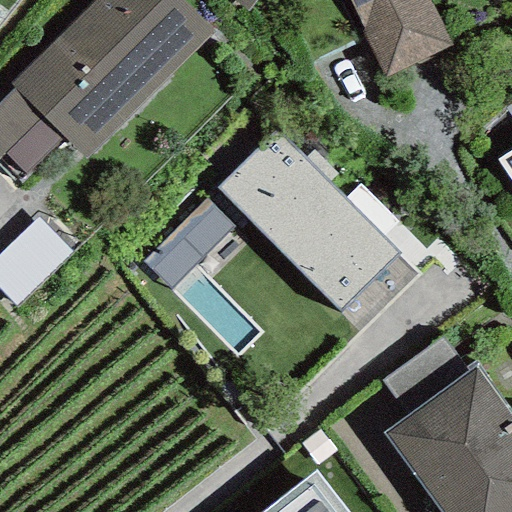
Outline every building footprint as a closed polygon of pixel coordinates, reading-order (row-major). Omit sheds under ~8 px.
[(204,32),(172,0),(98,0),(0,95),(0,167),(12,180),(61,133),(80,152),(204,32)] [(339,0),(378,79),(452,50),(437,0),(339,0)] [(396,248),(250,104),(201,153),(224,175),(214,185),(338,306),(396,248)] [(511,148),(499,157),(511,175),(511,148)] [(0,249),(0,276),(20,297),(74,244),(41,210),(0,249)] [(511,511),(511,417),(475,367),(390,430),(450,511),(511,511)] [(352,511),(314,463),(250,511),(352,511)]
